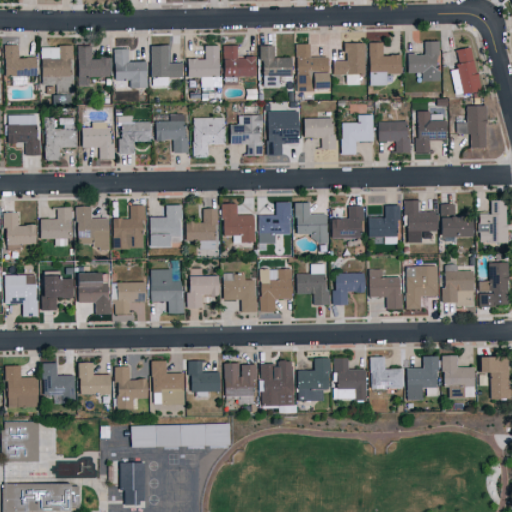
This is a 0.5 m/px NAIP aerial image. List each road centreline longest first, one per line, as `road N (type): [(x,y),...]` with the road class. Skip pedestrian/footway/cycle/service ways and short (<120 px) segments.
road 1 (residential): [(0,183),(511,174)]
road 2 (residential): [(0,339),(511,330)]
road 3 (residential): [(0,18),(461,13),(480,19),(493,41)]
